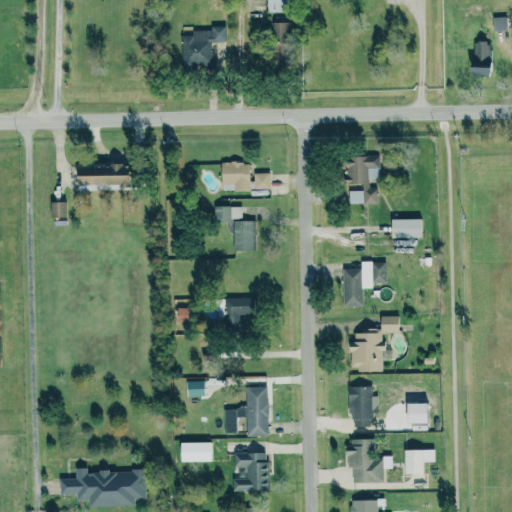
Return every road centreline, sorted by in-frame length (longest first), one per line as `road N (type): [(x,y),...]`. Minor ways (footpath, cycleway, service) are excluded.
road 1 (residential): [(0,121),(511,110)]
road 2 (residential): [(300,116),(315,511)]
